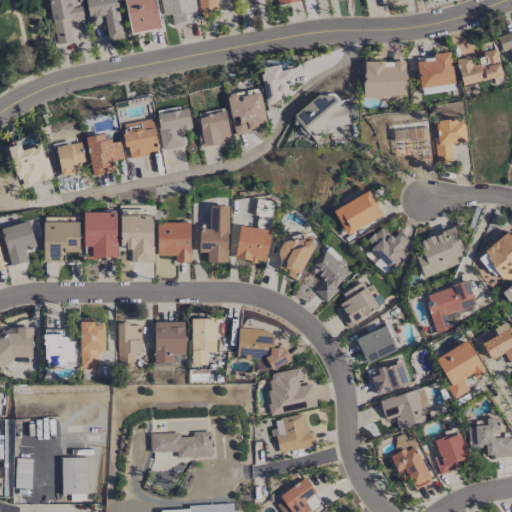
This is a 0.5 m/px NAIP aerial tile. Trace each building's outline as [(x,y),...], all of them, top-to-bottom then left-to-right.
[(47,0),(55,45),(72,42),(69,22),(83,20),(79,0),(47,0)] [(107,40),(122,38),(115,0),(85,0),(89,25),(105,23),(107,40)] [(123,0),(130,34),(160,28),(154,0),(123,0)] [(159,0),(162,15),(170,14),(172,26),(199,21),(195,0),(159,0)] [(511,31),(496,37),(501,52),(509,49),(511,58),(511,31)] [(501,77),(495,49),(479,53),(481,63),(471,65),(469,57),(456,59),(461,85),(501,77)] [(419,89),(454,83),(449,53),(414,59),(419,89)] [(404,61),(362,62),(363,97),(405,96),(404,61)] [(259,69),(266,105),(278,102),(277,96),(288,94),(286,84),(292,83),(289,69),(280,71),(278,65),(259,69)] [(326,89),(291,118),(307,137),(309,135),(315,142),(348,115),(326,89)] [(260,91),(227,94),(232,135),(251,133),(250,126),(264,125),(260,91)] [(187,106),(155,112),(162,150),(183,146),(180,131),(191,129),(187,106)] [(200,146),(229,143),(226,113),(196,116),(200,146)] [(127,158),(158,152),(151,118),(120,124),(127,158)] [(451,141),(464,141),(463,119),(434,120),(436,164),(452,163),(451,141)] [(119,140),(104,142),(103,134),(85,137),(91,174),(112,171),(111,161),(122,159),(119,140)] [(76,173),(74,164),(84,162),(79,141),(54,147),(61,176),(76,173)] [(8,147),(18,187),(50,178),(41,145),(21,151),(19,144),(8,147)] [(381,217),(369,192),(332,208),(344,234),(381,217)] [(227,206),(208,206),(208,229),(198,229),(198,253),(206,253),(206,262),(226,262),(227,206)] [(82,212),(83,247),(90,247),(91,258),(116,258),(115,212),(82,212)] [(119,216),(119,248),(129,248),(130,262),(152,262),(152,215),(119,216)] [(0,227),(9,266),(27,261),(24,249),(35,247),(29,221),(0,227)] [(42,222),(42,262),(60,262),(60,252),(79,252),(78,221),(42,222)] [(156,256),(174,256),(174,262),(189,262),(189,222),(156,223),(156,256)] [(265,262),(269,229),(237,226),(234,259),(265,262)] [(409,242),(398,232),(392,238),(379,226),(364,244),(393,270),(408,253),(403,249),(409,242)] [(457,264),(454,256),(463,253),(453,227),(417,241),(421,254),(415,257),(422,278),(457,264)] [(298,278),(313,243),(288,232),(272,267),(298,278)] [(325,302),(349,274),(324,251),(308,268),(322,281),(313,291),(325,302)] [(344,300),(335,307),(348,327),(377,307),(360,281),(341,294),(344,300)] [(449,329),(446,313),(474,306),(468,282),(424,292),(434,333),(449,329)] [(214,352),(215,319),(190,318),(190,365),(206,365),(206,352),(214,352)] [(79,368),(97,368),(96,352),(103,352),(103,325),(94,325),(94,321),(78,321),(79,368)] [(153,322),(153,363),(171,363),(171,354),(184,354),(184,322),(153,322)] [(140,325),(117,324),(116,367),(132,367),(133,353),(140,353),(140,325)] [(365,363),(396,351),(391,338),(394,337),(389,324),(354,338),(365,363)] [(236,358),(256,359),(256,367),(285,368),(286,348),(273,347),(273,331),(237,329),(236,358)] [(31,330),(0,330),(0,360),(31,360),(31,330)] [(62,330),(43,330),(43,366),(75,365),(75,339),(62,339),(62,330)] [(449,385),(446,387),(453,399),(468,391),(461,379),(472,373),(475,378),(485,373),(466,340),(434,359),(449,385)] [(409,384),(401,360),(367,372),(376,396),(409,384)] [(315,406),(310,382),(302,384),(299,368),(267,374),(270,391),(265,392),(269,415),(315,406)] [(378,400),(384,419),(394,416),(397,429),(424,422),(422,415),(429,413),(422,388),(378,400)] [(303,414),(272,420),(278,453),(314,446),(311,431),(306,432),(303,414)] [(511,456),(511,435),(499,436),(498,418),(484,418),(484,426),(474,426),(475,447),(484,447),(485,457),(511,456)] [(438,474),(457,468),(456,463),(467,459),(458,432),(433,441),(438,457),(433,459),(438,474)] [(176,452),(176,458),(210,457),(210,433),(149,434),(149,453),(176,452)] [(410,479),(413,488),(429,482),(415,446),(389,456),(399,483),(410,479)] [(60,458),(61,494),(86,494),(86,457),(60,458)]
